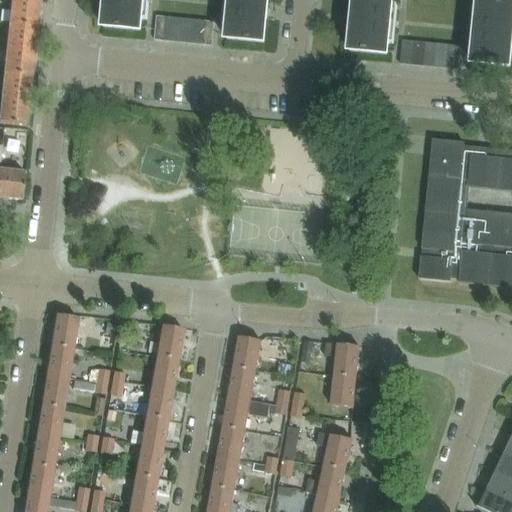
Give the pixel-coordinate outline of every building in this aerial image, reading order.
[(12,0),(9,25),(35,28),(38,3),(12,0)] [(105,0),(103,28),(139,32),(140,29),(142,0),(105,0)] [(266,0),(230,0),(226,38),(226,40),(262,43),(266,0)] [(391,0),(356,0),(351,52),(386,55),(386,53),(391,0)] [(511,37),(511,7),(479,5),(473,62),(473,64),(509,68),(511,37)] [(156,17),(155,31),(154,41),(165,42),(168,18),(156,17)] [(168,18),(165,42),(177,44),(179,20),(168,18)] [(179,20),(177,44),(188,45),(190,21),(179,20)] [(190,21),(188,45),(199,46),(202,22),(190,21)] [(202,22),(199,46),(211,47),(212,36),(213,23),(202,22)] [(9,25),(7,49),(33,52),(35,28),(9,25)] [(402,42),(401,55),(399,65),(411,66),(413,43),(402,42)] [(413,43),(411,66),(422,67),(425,44),(413,43)] [(425,44),(422,67),(434,68),(436,45),(425,44)] [(436,45),(434,68),(445,69),(447,46),(436,45)] [(447,46),(445,69),(456,71),(457,60),(459,47),(447,46)] [(31,67),(33,52),(7,49),(4,74),(30,77),(31,67)] [(4,74),(2,99),(28,101),(30,77),(4,74)] [(2,99),(0,113),(0,123),(25,127),(28,101),(2,99)] [(511,151),(463,147),(463,144),(433,141),(419,281),(449,284),(450,280),(458,281),(458,285),(511,289),(511,151)] [(0,199),(21,201),(24,174),(0,171),(0,199)] [(56,317),(51,347),(72,351),(77,320),(56,317)] [(113,335),(115,325),(107,324),(105,334),(113,335)] [(161,328),(156,358),(177,362),(182,332),(161,328)] [(255,373),(261,343),(240,339),(235,370),(255,373)] [(310,365),(313,345),(305,344),(301,364),(310,365)] [(338,346),(338,347),(326,345),(325,358),(337,359),(335,376),(357,379),(360,348),(338,346)] [(67,380),(69,368),(72,351),(51,347),(46,377),(67,380)] [(156,358),(150,388),(171,392),(177,362),(156,358)] [(235,370),(229,399),(250,403),(255,373),(235,370)] [(107,381),(108,373),(98,371),(96,379),(107,381)] [(124,375),(113,373),(112,381),(122,383),(124,375)] [(354,409),(355,400),(357,379),(335,376),(332,407),(354,409)] [(62,410),(67,381),(67,380),(46,377),(41,407),(62,410)] [(106,388),(107,381),(96,379),(95,385),(95,386),(106,388)] [(122,383),(112,381),(111,389),(121,390),(122,383)] [(94,386),(73,382),(72,391),(92,394),(94,386)] [(106,388),(95,386),(94,394),(104,396),(106,388)] [(150,388),(145,418),(166,421),(171,392),(150,388)] [(121,390),(111,389),(109,397),(120,398),(121,390)] [(279,392),(278,399),(289,401),(290,394),(279,392)] [(305,396),(295,394),(293,402),(303,404),(305,396)] [(102,417),(105,401),(103,400),(96,399),(93,416),(101,417),(102,417)] [(229,399),(224,429),(245,432),(250,403),(229,399)] [(287,409),(289,401),(278,399),(277,407),(287,409)] [(303,404),(293,402),(292,410),(302,412),(303,404)] [(41,407),(37,436),(58,440),(62,410),(41,407)] [(286,417),(287,409),(277,407),(275,415),(286,417)] [(302,412),(292,410),(291,418),(301,419),(302,412)] [(113,423),(115,414),(108,412),(106,421),(113,423)] [(145,418),(140,447),(161,451),(166,421),(145,418)] [(224,429),(219,458),(239,462),(245,432),(224,429)] [(283,462),(293,463),(299,431),(289,429),(283,462)] [(352,441),(351,441),(319,434),(316,447),(328,450),(325,467),(345,471),(352,441)] [(37,436),(32,466),(53,470),(58,440),(37,436)] [(86,436),(85,444),(96,446),(97,438),(86,436)] [(112,441),(102,439),(101,447),(111,449),(112,441)] [(96,446),(85,444),(84,452),(94,454),(96,446)] [(111,449),(101,447),(100,455),(110,456),(111,449)] [(140,447),(135,477),(156,481),(161,451),(140,447)] [(511,459),(504,456),(499,467),(496,474),(511,481),(511,459)] [(219,458),(213,488),(234,492),(239,462),(219,458)] [(99,459),(97,471),(107,473),(109,461),(99,459)] [(267,459),(266,467),(276,469),(278,461),(267,459)] [(293,463),(283,462),(282,470),(292,472),(293,463)] [(253,464),(252,472),(264,474),(265,468),(266,467),(253,464)] [(32,466),(27,496),(48,499),(53,470),(32,466)] [(275,477),(276,469),(266,467),(265,468),(264,474),(275,477)] [(325,467),(321,484),(309,481),(305,494),(318,497),(318,496),(339,501),(345,471),(325,467)] [(290,479),(292,472),(282,470),(280,477),(290,479)] [(511,481),(496,474),(494,477),(487,492),(511,503),(511,481)] [(135,477),(130,507),(151,510),(156,481),(135,477)] [(213,488),(208,511),(230,511),(234,492),(213,488)] [(292,491),(279,488),(277,496),(291,498),(292,491)] [(77,489),(76,497),(87,499),(88,491),(77,489)] [(103,494),(93,492),(92,500),(102,501),(103,494)] [(511,511),(511,503),(487,492),(479,509),(478,509),(477,510),(481,511),(511,511)] [(27,496),(24,511),(45,511),(48,499),(27,496)] [(318,496),(318,497),(314,511),(336,511),(339,501),(318,496)] [(87,499),(76,497),(75,504),(85,506),(87,499)] [(102,501),(92,500),(91,507),(101,509),(102,501)]
